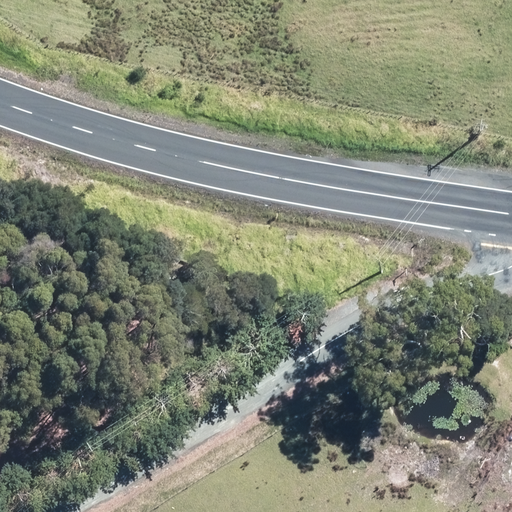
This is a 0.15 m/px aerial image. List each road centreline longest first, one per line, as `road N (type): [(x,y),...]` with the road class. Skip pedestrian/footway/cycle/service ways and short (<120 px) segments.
road 1 (primary): [(511,215),(176,158),(0,102)]
road 2 (residential): [(63,511),(348,332),(399,305),(511,267)]
